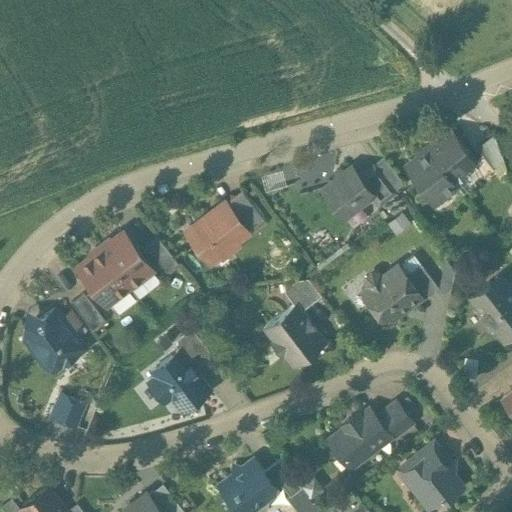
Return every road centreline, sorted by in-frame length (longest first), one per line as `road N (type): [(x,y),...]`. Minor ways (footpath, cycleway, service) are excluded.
road 1 (residential): [(511,473),(448,383),(408,368),(201,431),(95,451),(0,417)]
road 2 (residential): [(6,274),(77,217),(175,173),(465,89),(511,67)]
